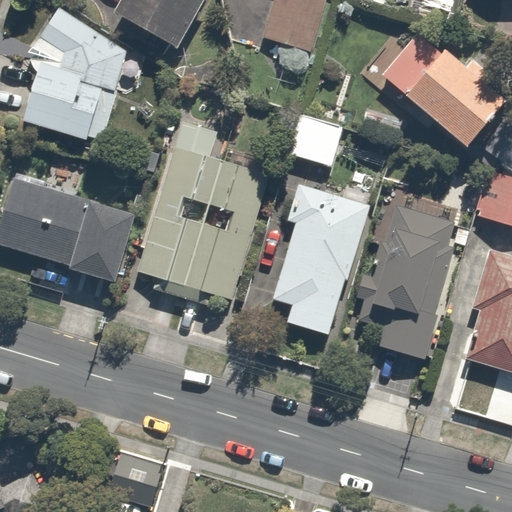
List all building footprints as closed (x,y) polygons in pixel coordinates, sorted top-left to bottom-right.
[(129,0),(117,22),(182,54),(208,0),(129,0)] [(315,55),(327,0),(281,0),(271,45),(315,55)] [(32,66),(47,78),(34,139),(128,160),(149,67),(65,12),(32,66)] [(511,126),(511,109),(432,29),(386,75),(475,163),(511,126)] [(345,130),(309,119),(297,162),(333,172),(345,130)] [(228,133),(189,121),(143,277),(248,309),(285,186),(218,165),(228,133)] [(379,348),(435,360),(476,176),(395,158),(384,207),(397,210),(391,236),(403,239),(379,348)] [(511,176),(493,171),(479,222),(511,231),(511,176)] [(143,226),(19,178),(0,228),(0,245),(118,291),(143,226)] [(378,210),(304,190),(274,305),(295,310),(291,327),(345,341),(378,210)] [(484,317),(472,367),(511,376),(511,257),(488,251),(473,314),(484,317)] [(14,492),(0,488),(0,511),(34,511),(41,487),(17,481),(14,492)]
